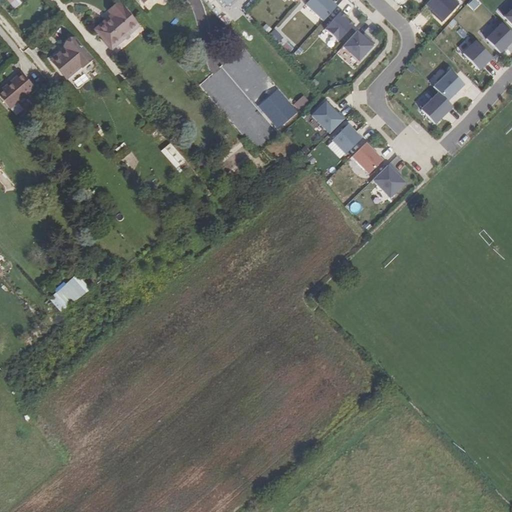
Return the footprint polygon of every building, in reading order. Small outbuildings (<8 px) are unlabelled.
[(329,0),(307,0),(303,5),(322,21),(336,6),(329,0)] [(453,0),(429,0),(425,4),(442,20),(457,3),(453,0)] [(473,11),(481,4),(476,0),(471,0),(467,4),(473,11)] [(109,20),(122,35),(137,22),(121,3),(112,11),(113,13),(111,15),(112,17),(109,20)] [(511,6),(503,15),(511,23),(511,6)] [(422,8),(412,22),(421,29),(432,14),(422,8)] [(323,27),(338,41),(354,25),(339,11),(323,27)] [(122,35),(109,20),(97,31),(112,47),(122,38),(121,37),(122,35)] [(511,35),(500,24),(485,40),(499,54),(511,40),(511,35)] [(274,29),(267,36),(275,44),(282,38),(274,29)] [(356,31),(343,47),(358,61),(372,45),(356,31)] [(81,63),(83,65),(84,66),(94,57),(76,37),(66,45),(67,46),(68,48),(54,60),(67,75),(81,63)] [(476,43),(464,57),(478,70),(490,57),(476,43)] [(52,58),(54,60),(68,48),(67,46),(52,58)] [(68,77),(83,65),(81,63),(67,75),(68,77)] [(449,70),(433,86),(439,93),(446,100),(463,84),(449,70)] [(33,87),(20,72),(0,88),(0,98),(9,108),(33,87)] [(88,84),(82,87),(86,96),(92,93),(88,84)] [(417,110),(432,94),(427,89),(424,92),(417,86),(406,100),(417,110)] [(259,106),(279,129),(298,114),(278,90),(259,106)] [(452,107),(439,93),(422,109),(434,123),(452,107)] [(324,101),(310,116),(328,132),(342,118),(324,101)] [(343,122),(328,138),(343,153),(358,137),(343,122)] [(364,142),(350,158),(367,173),(381,158),(364,142)] [(161,150),(174,169),(184,162),(170,143),(161,150)] [(387,164),(371,180),(391,199),(407,183),(387,164)] [(0,172),(0,178),(2,181),(10,176),(5,168),(0,172)] [(348,209),(355,214),(361,207),(354,201),(348,209)] [(72,277),(48,299),(62,313),(85,291),(72,277)]
